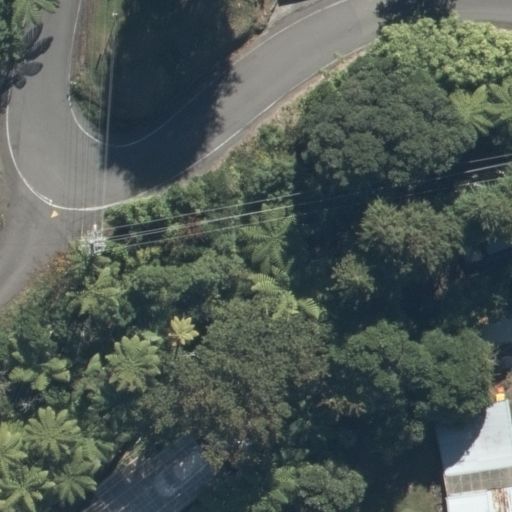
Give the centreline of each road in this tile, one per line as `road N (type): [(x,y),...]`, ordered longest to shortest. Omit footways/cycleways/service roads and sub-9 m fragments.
road 1 (residential): [(68,180),(89,181),(141,160),(306,41),(350,21),(489,0)]
road 2 (residential): [(45,0),(30,112),(34,141),(68,180)]
road 3 (residential): [(68,180),(50,232),(0,278)]
